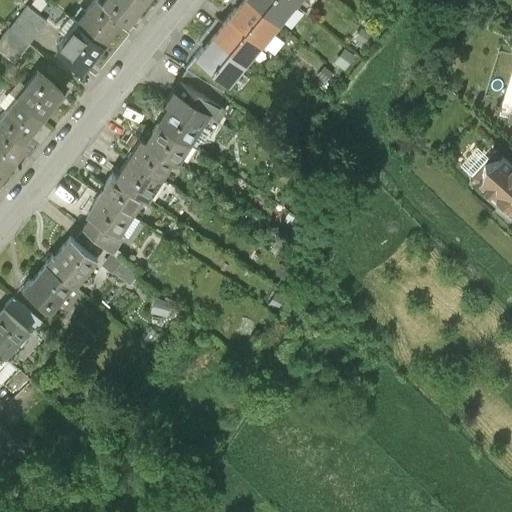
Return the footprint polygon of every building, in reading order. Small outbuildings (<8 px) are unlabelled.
[(92,0),(77,20),(102,41),(122,16),(101,0),(92,0)] [(101,0),(122,16),(128,21),(143,0),(101,0)] [(260,40),(277,20),(252,0),(231,0),(230,1),(236,6),(229,15),(260,40)] [(252,0),(277,20),(293,0),(252,0)] [(9,28),(27,42),(45,20),(27,5),(9,28)] [(102,41),(77,20),(70,15),(60,28),(66,33),(55,46),(82,67),(102,41)] [(243,61),(260,40),(229,15),(222,24),(216,19),(206,30),(243,61)] [(0,50),(12,61),(27,42),(9,28),(0,38),(0,50)] [(226,81),(243,61),(206,30),(197,41),(203,46),(195,57),(224,79),(226,81)] [(224,79),(195,57),(187,67),(216,89),(224,79)] [(209,99),(216,89),(187,67),(179,80),(209,99)] [(16,95),(42,116),(62,92),(36,71),(16,95)] [(209,99),(179,80),(165,101),(169,103),(157,123),(184,141),(203,112),(218,121),(225,110),(209,99)] [(1,123),(22,141),(22,140),(42,116),(16,95),(0,114),(0,123),(0,124),(1,123)] [(0,162),(7,169),(27,144),(22,140),(22,141),(1,123),(0,124),(0,162)] [(172,160),(184,141),(157,123),(144,142),(168,157),(172,160)] [(155,177),(168,157),(144,142),(140,139),(127,160),(155,177)] [(472,168),(490,149),(479,139),(462,158),(472,168)] [(511,161),(495,146),(471,171),(511,210),(511,161)] [(142,197),(155,177),(127,160),(114,178),(138,194),(142,197)] [(126,212),(138,194),(114,178),(107,173),(95,192),(126,212)] [(114,230),(126,212),(95,192),(84,209),(95,216),(114,230)] [(114,230),(95,216),(87,228),(107,241),(114,230)] [(50,247),(41,258),(71,284),(95,258),(67,234),(53,250),(50,247)] [(71,284),(41,258),(26,276),(23,274),(15,282),(48,311),(71,284)] [(121,263),(113,272),(129,285),(137,276),(121,263)] [(4,309),(27,331),(31,335),(41,324),(13,299),(4,309)] [(0,353),(2,355),(3,357),(27,331),(4,309),(3,308),(0,311),(0,353)]
